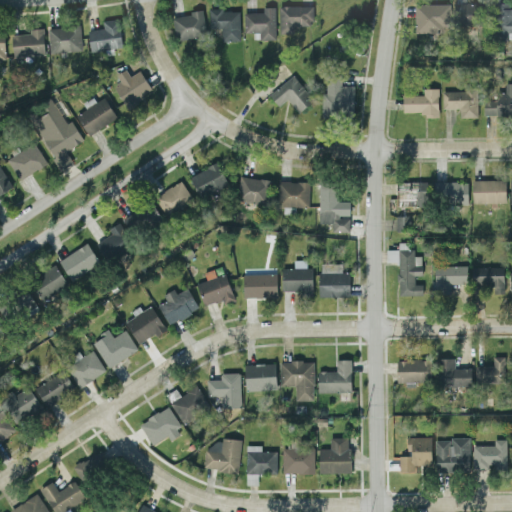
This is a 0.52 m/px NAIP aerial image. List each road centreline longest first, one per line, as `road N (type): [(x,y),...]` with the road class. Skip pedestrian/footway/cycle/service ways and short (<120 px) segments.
road 1 (residential): [(511,324),(229,334),(0,476)]
road 2 (residential): [(392,0),(373,152),(378,511)]
road 3 (residential): [(511,501),(210,501),(161,479),(98,411)]
road 4 (residential): [(511,148),(373,152),(264,143),(213,119),(177,83),(152,41),(144,0)]
road 5 (residential): [(0,262),(213,119)]
road 6 (residential): [(191,99),(0,230)]
